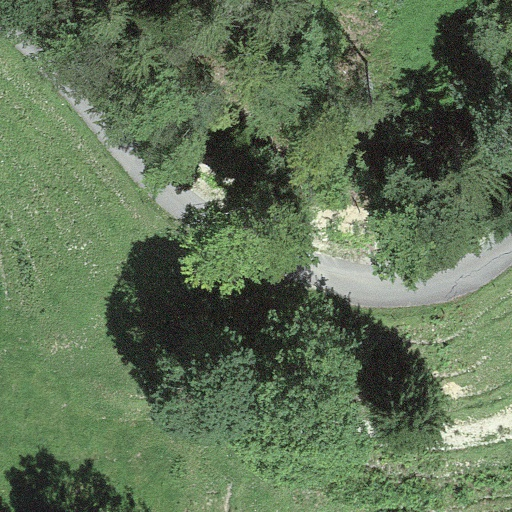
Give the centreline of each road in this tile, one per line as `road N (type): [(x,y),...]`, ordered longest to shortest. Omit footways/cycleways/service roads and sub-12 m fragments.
road 1 (track): [(0,11),(186,194),(260,248),(394,279),(442,273),(511,235)]
road 2 (track): [(130,429),(247,407),(396,432),(456,434),(511,424)]
